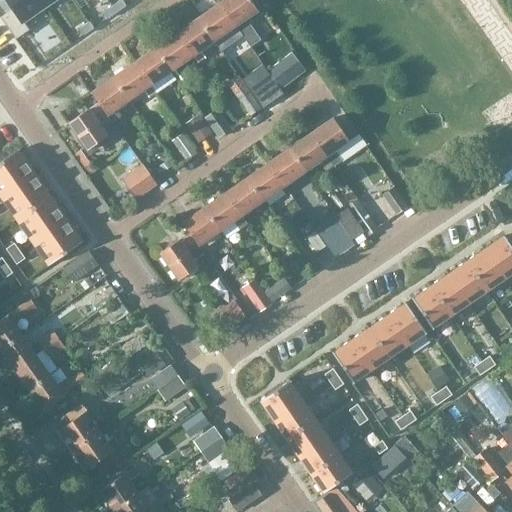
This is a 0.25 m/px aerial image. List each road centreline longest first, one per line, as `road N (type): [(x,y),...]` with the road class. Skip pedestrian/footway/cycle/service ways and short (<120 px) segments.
road 1 (residential): [(511,162),(203,373)]
road 2 (residential): [(107,236),(318,89)]
road 3 (residential): [(16,108),(172,0)]
road 4 (residential): [(302,511),(203,373)]
road 5 (residential): [(203,373),(107,236)]
road 6 (residential): [(107,236),(16,108)]
